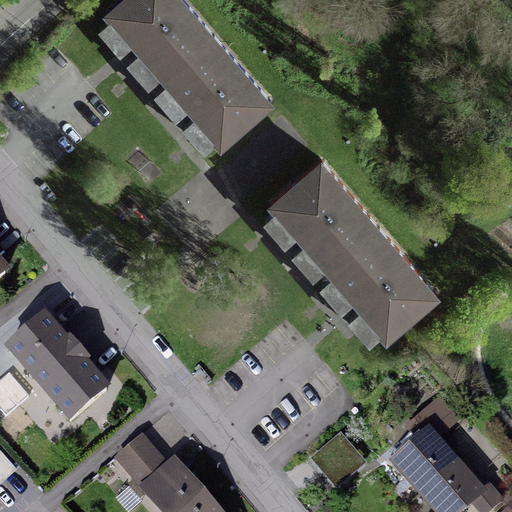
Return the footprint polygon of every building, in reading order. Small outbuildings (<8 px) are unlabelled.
[(269,101),(213,35),(182,0),(118,0),(105,12),(111,18),(99,28),(119,50),(130,40),(135,46),(139,51),(128,61),(147,83),(158,73),(163,78),(166,83),(155,92),(174,115),(186,105),(191,111),(195,116),(184,125),(203,148),(214,138),(219,144),(269,101)] [(385,336),(435,293),(320,160),(270,203),(276,209),(264,219),(283,241),(295,231),(300,237),(304,242),(293,252),(312,274),(323,264),(332,275),(321,284),(340,307),(351,297),(356,302),(360,308),(349,317),(368,340),(380,330),(385,336)] [(7,351),(69,423),(105,392),(74,356),(43,320),(7,351)] [(413,422),(425,436),(430,442),(454,421),(437,401),(413,422)] [(311,462),(338,492),(368,465),(341,435),(311,462)] [(474,492),(452,467),(430,442),(425,436),(411,448),(394,463),(421,493),(437,511),(461,511),(464,510),(478,497),(474,492)] [(117,462),(160,511),(211,511),(173,468),(168,473),(141,441),(117,462)] [(0,458),(0,479),(10,471),(0,458)] [(474,492),(478,497),(490,511),(498,503),(482,485),(474,492)]
